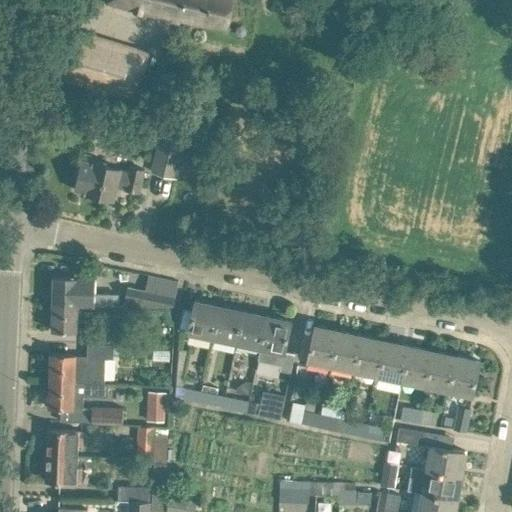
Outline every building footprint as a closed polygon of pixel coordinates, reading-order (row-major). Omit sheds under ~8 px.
[(233,0),(108,0),(108,1),(167,18),(168,15),(226,28),(233,0)] [(66,41),(56,76),(133,100),(136,90),(159,98),(167,76),(144,68),(147,53),(75,31),(72,43),(66,41)] [(152,170),(177,177),(186,140),(161,134),(152,170)] [(77,177),(74,189),(87,192),(113,199),(116,186),(139,191),(145,169),(131,165),(130,170),(81,159),(77,177)] [(54,275),(53,303),(94,305),(96,278),(54,275)] [(129,286),(124,306),(173,309),(176,296),(179,280),(162,277),(159,292),(129,286)] [(213,336),(220,305),(195,300),(193,309),(183,307),(179,329),(213,336)] [(103,305),(94,305),(53,303),(52,330),(76,331),(77,318),(103,319),(103,305)] [(237,341),(244,310),(220,305),(213,336),(237,341)] [(261,346),(267,315),(244,310),(237,341),(260,346),(261,346)] [(285,351),(292,320),(267,315),(261,346),(260,346),(258,357),(282,362),(285,351)] [(332,364),(339,330),(315,325),(308,359),(332,364)] [(88,329),(88,342),(114,344),(115,331),(88,329)] [(355,369),(362,335),(339,330),(332,364),(355,369)] [(379,374),(386,340),(362,335),(355,369),(379,374)] [(402,379),(410,345),(386,340),(379,374),(402,379)] [(104,381),(105,357),(113,358),(114,344),(88,342),(87,355),(76,354),(75,354),(76,353),(51,352),(50,380),(104,381)] [(426,384),(433,350),(410,345),(402,379),(426,384)] [(450,389),(457,355),(433,350),(426,384),(450,389)] [(480,360),(457,355),(450,389),(473,394),(480,360)] [(108,397),(108,382),(104,381),(50,380),(50,394),(47,394),(47,404),(49,404),(49,407),(73,408),(82,408),(82,396),(108,397)] [(195,400),(196,389),(176,384),(175,396),(195,400)] [(216,394),(196,389),(195,400),(215,405),(216,394)] [(262,400),(250,398),(247,411),(281,418),(286,395),(264,390),(262,400)] [(247,411),(250,398),(234,394),(231,408),(247,411)] [(418,422),(421,408),(403,405),(401,418),(418,422)] [(93,406),(93,422),(123,423),(123,407),(93,406)] [(165,422),(166,407),(148,406),(147,420),(165,422)] [(459,406),(455,428),(466,430),(470,409),(459,406)] [(438,411),(421,408),(418,422),(436,425),(438,411)] [(319,426),(321,413),(304,409),(301,422),(319,426)] [(339,417),(321,413),(319,426),(336,430),(339,417)] [(453,426),(455,417),(445,415),(443,423),(453,426)] [(366,436),(368,423),(351,419),(348,432),(366,436)] [(386,427),(368,423),(366,436),(383,440),(386,427)] [(155,439),(155,425),(138,425),(138,439),(155,439)] [(399,426),(397,440),(424,445),(427,431),(399,426)] [(83,430),(48,428),(47,455),(77,456),(78,445),(82,445),(83,430)] [(432,444),(428,468),(462,474),(466,450),(432,444)] [(76,467),(77,456),(47,455),(46,481),(81,482),(82,468),(76,467)] [(393,463),(385,461),(382,477),(390,478),(393,463)] [(151,489),(151,501),(151,509),(165,510),(165,490),(165,464),(152,464),(151,487),(151,489)] [(457,498),(462,474),(428,468),(423,492),(457,498)] [(316,481),(316,494),(339,494),(339,481),(316,481)] [(151,501),(151,489),(151,487),(117,486),(117,500),(129,500),(151,501)] [(292,488),(291,502),(310,502),(310,488),(292,488)] [(359,489),(341,489),(341,503),(359,503),(359,489)] [(389,492),(386,510),(396,511),(398,511),(402,495),(389,492)] [(454,511),(457,498),(423,492),(419,511),(454,511)] [(168,511),(174,511),(175,511),(194,511),(196,500),(170,495),(168,511)] [(151,511),(151,509),(151,501),(129,500),(128,511),(151,511)]
